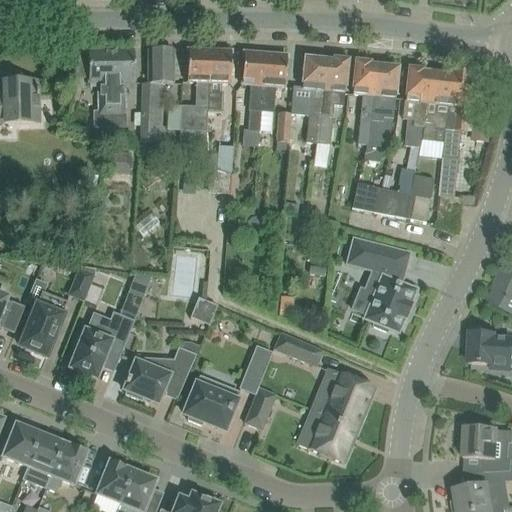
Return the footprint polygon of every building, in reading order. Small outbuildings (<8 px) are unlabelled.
[(113,52),(90,53),(91,77),(91,88),(99,88),(100,110),(100,112),(96,112),(96,130),(114,129),(113,52)] [(135,52),(113,52),(114,129),(127,129),(126,84),(136,84),(135,52)] [(148,52),(148,72),(148,85),(142,85),(140,145),(160,145),(162,86),(173,86),(173,52),(148,52)] [(181,108),(180,132),(206,133),(206,113),(207,110),(208,110),(208,85),(209,73),(209,53),(188,52),(187,72),(187,84),(196,84),(196,108),(181,108)] [(207,110),(206,113),(222,114),(223,93),(220,92),(220,85),(230,85),(230,74),(231,53),(209,53),(209,73),(208,85),(208,110),(207,110)] [(248,131),(259,132),(261,113),(265,56),(243,55),(241,87),(251,87),(248,131)] [(287,58),(265,56),(261,113),(259,132),(271,133),(274,89),(284,90),(287,58)] [(291,115),(291,117),(309,118),(307,144),(317,145),(321,117),(326,62),(305,60),(303,79),(302,90),(294,89),(291,115)] [(321,117),(317,145),(329,146),(332,118),(333,107),(343,108),(344,95),(345,82),(347,62),(333,61),(333,62),(326,62),(321,117)] [(353,83),(352,96),(362,97),(360,121),(357,146),(366,147),(367,147),(371,123),(377,67),(369,66),(369,64),(355,63),(353,83)] [(366,147),(363,162),(379,164),(386,154),(393,120),(395,100),(396,89),(398,69),(377,67),(371,123),(367,147),(366,147)] [(405,103),(403,121),(408,122),(405,147),(420,149),(421,142),(423,129),(430,74),(422,73),(423,71),(409,70),(406,90),(405,103)] [(424,142),(420,158),(443,161),(443,160),(446,131),(444,131),(450,74),(449,74),(448,76),(430,74),(423,129),(421,142),(424,142)] [(443,161),(440,198),(454,199),(457,161),(460,134),(465,134),(472,76),(450,74),(444,131),(446,131),(443,160),(443,161)] [(0,96),(0,124),(4,124),(38,124),(37,83),(3,84),(3,96),(0,96)] [(278,114),(275,143),(277,143),(276,151),(288,152),(289,144),(291,117),(291,115),(278,114)] [(475,122),(473,141),(488,143),(490,124),(475,122)] [(114,153),(113,175),(129,176),(131,154),(114,153)] [(206,154),(205,165),(210,166),(217,169),(218,154),(206,154)] [(210,166),(209,177),(218,178),(217,194),(230,195),(231,172),(217,169),(210,166)] [(401,171),(397,186),(399,187),(398,194),(409,196),(414,178),(415,174),(405,172),(401,171)] [(409,196),(405,220),(425,224),(430,202),(433,181),(414,178),(409,196)] [(367,188),(362,212),(375,214),(379,191),(367,188)] [(379,191),(375,214),(405,220),(409,196),(398,194),(379,191)] [(460,196),(459,205),(474,206),(474,197),(460,196)] [(287,204),(284,213),(297,216),(299,206),(287,204)] [(368,245),(361,270),(371,273),(364,291),(374,295),(364,321),(374,325),(373,328),(387,334),(389,330),(399,334),(404,320),(406,320),(411,306),(410,306),(416,291),(401,286),(409,255),(368,245)] [(311,266),(310,275),(325,278),(326,269),(311,266)] [(79,270),(68,297),(84,303),(94,275),(79,270)] [(511,273),(504,270),(488,304),(507,312),(511,314),(511,312),(511,273)] [(77,352),(70,370),(76,373),(75,376),(88,381),(89,378),(96,381),(100,369),(107,353),(120,358),(134,323),(148,288),(133,282),(119,317),(113,314),(110,322),(93,315),(85,333),(84,335),(81,334),(74,351),(77,352)] [(281,295),(279,314),(293,315),(294,296),(281,295)] [(0,327),(1,328),(0,330),(14,335),(25,307),(0,297),(0,327)] [(190,319),(209,327),(218,308),(198,299),(190,319)] [(39,350),(48,353),(62,318),(36,308),(20,348),(23,349),(24,352),(31,355),(34,354),(37,355),(39,350)] [(273,350),(315,368),(322,352),(280,334),(273,350)] [(468,365),(491,367),(491,371),(510,372),(511,368),(511,356),(511,340),(493,340),(494,336),(490,336),(470,335),(468,365)] [(177,400),(200,348),(190,344),(184,343),(181,351),(178,349),(170,368),(156,363),(153,371),(135,363),(128,381),(127,381),(125,386),(126,386),(123,392),(126,393),(124,396),(141,403),(143,400),(158,406),(162,393),(165,394),(164,395),(177,400)] [(256,349),(240,390),(255,396),(258,390),(272,355),(256,349)] [(333,388),(323,412),(360,427),(375,389),(328,370),(323,384),(333,388)] [(188,418),(187,422),(201,428),(203,424),(224,433),(236,403),(235,402),(238,395),(200,379),(197,387),(195,386),(183,416),(188,418)] [(256,396),(244,425),(261,431),(275,397),(258,390),(255,396),(256,396)] [(318,424),(307,450),(344,466),(360,427),(323,412),(313,408),(308,420),(318,424)] [(3,459),(26,468),(39,437),(15,427),(3,459)] [(483,462),(484,473),(511,471),(511,462),(508,461),(509,445),(511,445),(511,434),(509,434),(497,433),(497,432),(464,430),(464,434),(460,434),(459,448),(463,448),(463,460),(483,462)] [(26,468),(21,481),(44,490),(45,489),(62,446),(39,437),(26,468)] [(62,446),(45,489),(56,494),(61,482),(73,487),(86,455),(70,448),(70,449),(62,446)] [(96,496),(119,506),(132,474),(125,471),(125,470),(109,464),(96,496)] [(486,486),(453,491),(456,511),(484,511),(504,509),(510,508),(506,482),(504,472),(484,473),(486,486)] [(155,483),(132,474),(119,506),(116,511),(155,511),(161,498),(151,494),(155,483)] [(216,511),(219,507),(191,496),(188,503),(179,499),(173,511),(216,511)] [(0,511),(9,511),(11,508),(0,503),(0,511)]
